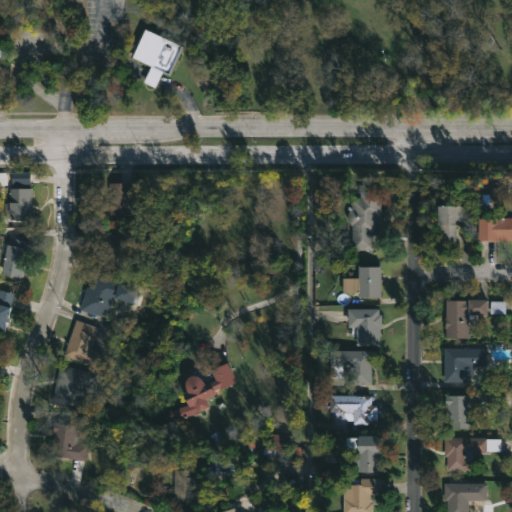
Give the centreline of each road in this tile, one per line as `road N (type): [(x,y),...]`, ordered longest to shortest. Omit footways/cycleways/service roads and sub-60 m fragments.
road 1 (primary): [(0,152),(511,153)]
road 2 (primary): [(511,129),(0,129)]
road 3 (residential): [(66,130),(53,277),(19,414),(18,511)]
road 4 (residential): [(413,130),(413,511)]
road 5 (residential): [(0,468),(128,511)]
